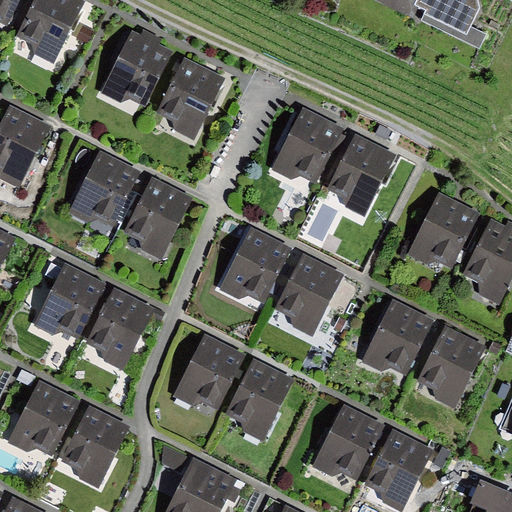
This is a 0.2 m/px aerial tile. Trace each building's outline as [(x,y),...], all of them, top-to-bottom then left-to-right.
[(18,0),(0,0),(0,19),(7,23),(18,0)] [(86,0),(33,0),(16,34),(33,42),(35,52),(55,63),(86,0)] [(375,0),(413,17),(419,4),(420,0),(375,0)] [(476,0),(420,0),(419,4),(425,7),(419,21),(479,49),(486,34),(469,26),(478,8),(476,0)] [(84,25),(78,38),(88,43),(94,30),(84,25)] [(162,38),(144,29),(142,33),(133,29),(101,93),(121,102),(130,98),(146,105),(173,49),(160,43),(162,38)] [(226,77),(186,56),(158,112),(173,119),(175,129),(195,139),(226,77)] [(51,124),(10,104),(0,123),(0,176),(19,186),(51,124)] [(304,106),(273,169),(292,178),(303,174),(317,182),(345,126),(304,106)] [(381,124),(376,133),(387,139),(392,130),(381,124)] [(398,153),(356,132),(328,188),(344,195),(346,206),(366,216),(398,153)] [(141,170),(101,150),(69,212),(88,222),(98,218),(113,225),(141,170)] [(193,196),(152,176),(124,231),(140,239),(142,248),(162,258),(193,196)] [(440,192),(409,254),(429,263),(437,259),(453,267),(481,212),(440,192)] [(492,217),(464,273),(480,281),(481,294),(499,304),(511,278),(511,221),(509,220),(507,225),(492,217)] [(251,227),(221,289),(239,298),(250,294),(265,302),(292,247),(251,227)] [(0,268),(16,236),(0,228),(0,268)] [(304,252),(276,308),(292,316),(294,326),(313,336),(345,273),(304,252)] [(107,282),(66,262),(63,268),(57,280),(34,325),(53,334),(63,330),(79,338),(107,282)] [(57,280),(63,268),(52,262),(46,274),(57,280)] [(156,307),(115,286),(87,342),(102,350),(104,360),(124,370),(156,307)] [(395,299),(363,361),(381,370),(391,366),(407,374),(435,319),(395,299)] [(340,316),(335,328),(342,331),(347,320),(340,316)] [(447,324),(419,380),(435,388),(436,398),(456,408),(488,345),(447,324)] [(246,353),(205,333),(174,395),(194,405),(203,401),(219,409),(246,353)] [(494,341),(490,350),(498,354),(503,344),(494,341)] [(254,359),(227,413),(242,421),(244,430),(264,441),(296,379),(254,359)] [(22,369),(17,379),(31,386),(36,375),(22,369)] [(39,379),(8,442),(28,452),(37,447),(53,455),(81,400),(39,379)] [(511,402),(500,429),(511,434),(511,402)] [(387,424),(346,403),(314,466),(332,476),(342,472),(358,480),(387,424)] [(131,425),(90,404),(61,460),(77,468),(79,478),(99,488),(131,425)] [(394,429),(366,483),(382,491),(384,501),(403,511),(434,449),(394,429)] [(181,472),(189,456),(164,445),(162,464),(181,472)] [(443,447),(434,463),(443,468),(452,451),(443,447)] [(194,457),(165,511),(221,511),(228,499),(235,502),(242,489),(234,485),(237,479),(194,457)] [(511,511),(511,492),(481,479),(471,502),(475,504),(471,511),(511,511)] [(47,511),(12,495),(3,511),(47,511)]
